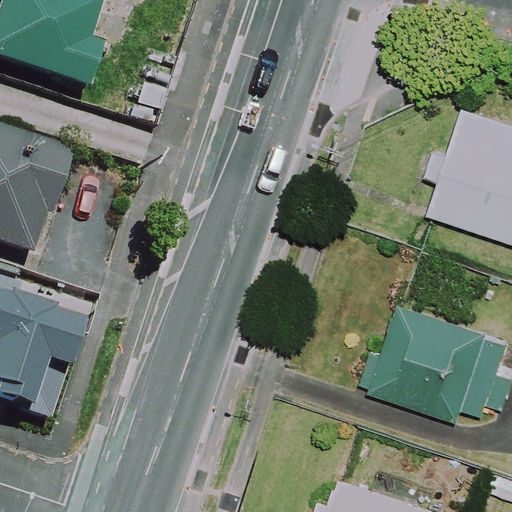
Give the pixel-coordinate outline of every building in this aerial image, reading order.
[(72,0),(0,0),(0,66),(79,95),(94,53),(78,47),(92,7),(72,0)] [(511,128),(460,112),(447,155),(433,151),(425,177),(438,182),(428,215),(511,241),(511,128)] [(66,158),(0,136),(0,254),(25,262),(38,223),(44,225),(66,158)] [(0,369),(23,295),(0,287),(0,369)] [(455,420),(458,410),(480,417),(485,403),(498,408),(511,363),(511,345),(395,307),(368,391),(455,420)] [(429,511),(341,481),(330,511),(429,511)]
